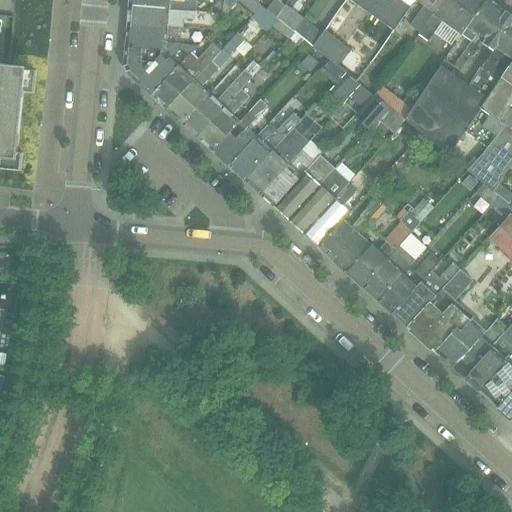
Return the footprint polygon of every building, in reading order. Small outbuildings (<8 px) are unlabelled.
[(169,0),(129,0),(129,8),(195,12),(196,12),(197,2),(169,0)] [(221,0),(219,14),(225,15),(238,0),(221,0)] [(275,0),(273,0),(267,9),(276,17),(284,6),(275,0)] [(381,0),(350,0),(371,14),(381,0)] [(416,0),(381,0),(371,14),(394,31),(416,1),(416,0)] [(443,0),(416,0),(416,1),(423,6),(410,25),(420,32),(422,30),(443,0)] [(486,0),(443,0),(422,30),(420,32),(419,34),(429,41),(442,22),(461,35),(466,28),(486,0)] [(506,13),(487,0),(486,0),(461,35),(471,42),(463,54),(464,54),(456,66),(462,70),(470,59),(474,56),(477,52),(478,53),(484,45),(506,13)] [(302,21),(284,6),(276,17),(279,19),(294,32),(302,21)] [(262,7),(252,18),(268,31),(278,20),(262,7)] [(195,12),(129,8),(127,29),(166,32),(167,27),(180,28),(181,21),(182,21),(183,16),(195,17),(195,12)] [(493,51),(469,85),(442,66),(413,110),(405,121),(448,155),(465,132),(471,123),(511,64),(511,16),(506,13),(484,45),(493,51)] [(294,32),(279,19),(273,26),(288,38),(294,32)] [(321,37),(302,21),(294,32),(304,40),(313,47),(321,37)] [(166,32),(127,29),(125,49),(162,52),(165,52),(165,44),(166,37),(179,39),(179,33),(185,33),(186,28),(180,28),(167,27),(166,32)] [(304,40),(294,32),(288,38),(299,47),(304,40)] [(325,32),(321,37),(313,47),(312,48),(336,67),(348,50),(325,32)] [(197,47),(165,44),(165,52),(162,52),(136,82),(151,96),(190,53),(191,54),(197,47)] [(220,50),(213,44),(198,61),(191,54),(190,53),(151,96),(167,110),(220,50)] [(234,52),(227,46),(222,52),(220,50),(167,110),(182,124),(211,92),(207,89),(205,91),(201,88),(234,52)] [(162,52),(125,49),(123,66),(126,74),(136,82),(162,52)] [(25,70),(26,67),(1,65),(0,64),(0,158),(16,160),(17,152),(23,93),(25,70)] [(511,64),(471,123),(465,132),(488,148),(489,149),(507,128),(499,122),(511,102),(511,64)] [(253,78),(245,71),(217,102),(211,97),(213,94),(211,92),(182,124),(197,138),(242,90),(253,78)] [(361,86),(345,74),(336,84),(330,91),(344,104),(350,97),(361,86)] [(374,96),(361,86),(350,97),(362,108),(374,96)] [(413,110),(381,86),(374,96),(389,108),(405,121),(413,110)] [(249,97),(242,90),(197,138),(213,152),(240,123),(232,116),(249,97)] [(389,108),(374,96),(362,108),(354,117),(370,131),(379,121),(379,120),(389,108)] [(250,112),(257,118),(267,106),(260,100),(250,112)] [(511,102),(499,122),(507,128),(511,131),(511,102)] [(405,121),(389,108),(379,120),(379,121),(394,134),(405,121)] [(256,119),(249,113),(240,123),(213,152),(229,167),(256,136),(248,128),(256,119)] [(511,131),(507,128),(489,149),(488,148),(467,171),(484,184),(494,192),(499,184),(511,165),(511,131)] [(246,182),(261,195),(288,165),(289,166),(302,150),(308,144),(293,131),(283,141),(246,182)] [(265,144),(256,136),(229,167),(246,182),(283,141),(275,133),(265,144)] [(314,162),(302,150),(289,166),(288,165),(261,195),(273,206),(314,162)] [(336,169),(320,155),(314,162),(273,206),(288,220),(336,169)] [(356,176),(341,163),(336,169),(288,220),(304,234),(356,176)] [(361,170),(356,176),(304,234),(318,247),(343,219),(349,212),(342,206),(368,177),(361,170)] [(499,196),(494,192),(484,184),(475,194),(490,206),(499,196)] [(511,201),(511,194),(499,184),(494,192),(499,196),(510,205),(511,201)] [(511,206),(510,205),(499,196),(490,206),(492,207),(490,208),(505,220),(510,215),(511,212),(511,206)] [(433,207),(424,199),(410,214),(408,212),(399,222),(400,223),(384,241),(386,242),(378,251),(360,235),(335,261),(363,287),(406,240),(421,223),(420,223),(433,207)] [(384,208),(376,200),(352,227),(343,219),(318,247),(335,261),(360,235),(384,208)] [(511,216),(510,215),(505,220),(489,238),(511,259),(511,216)] [(410,243),(406,240),(363,287),(377,300),(409,266),(422,252),(411,242),(410,243)] [(440,263),(431,254),(415,272),(409,266),(377,300),(392,314),(432,272),(440,263)] [(460,270),(453,263),(439,278),(432,272),(392,314),(408,328),(460,270)] [(408,328),(452,368),(485,330),(492,324),(489,322),(483,329),(473,319),(470,322),(452,305),(473,282),(460,270),(408,328)] [(508,329),(498,319),(493,325),(492,324),(485,330),(452,368),(463,378),(508,329)] [(511,324),(508,329),(463,378),(479,392),(511,355),(511,324)] [(511,355),(479,392),(496,407),(511,389),(511,355)] [(511,389),(496,407),(511,421),(511,389)]
